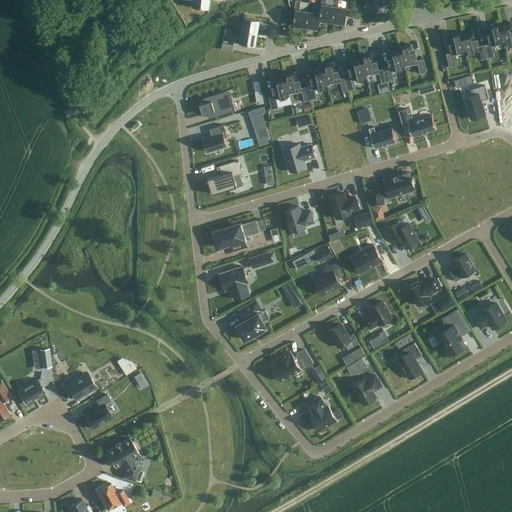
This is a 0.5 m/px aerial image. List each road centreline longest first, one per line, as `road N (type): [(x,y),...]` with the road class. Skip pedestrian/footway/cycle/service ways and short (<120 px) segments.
road 1 (residential): [(242,362),(301,438),(319,449),(511,337)]
road 2 (unclassified): [(0,301),(45,244),(97,144),(137,106),(178,84)]
road 3 (residential): [(458,145),(194,222)]
road 4 (track): [(511,372),(276,511)]
road 5 (residential): [(242,362),(482,232)]
road 6 (unclassified): [(267,56),(427,19)]
road 7 (residential): [(194,222),(206,319),(242,362)]
road 8 (residential): [(178,84),(194,222)]
road 9 (residential): [(458,145),(427,19)]
road 10 (residential): [(85,450),(94,472),(54,493),(0,495)]
